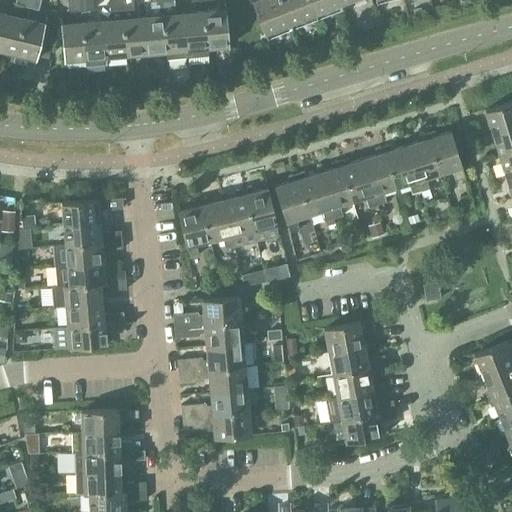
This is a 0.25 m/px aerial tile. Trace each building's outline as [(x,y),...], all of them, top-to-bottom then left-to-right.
[(30,0),(28,7),(40,10),(42,0),(30,0)] [(83,11),(81,0),(69,0),(70,13),(83,11)] [(93,0),(81,0),(83,11),(94,10),(93,0)] [(128,56),(122,0),(110,0),(113,22),(104,23),(108,58),(128,56)] [(122,0),(128,56),(148,54),(145,19),(136,20),(134,0),(122,0)] [(164,4),(163,0),(151,0),(153,18),(145,19),(148,54),(168,52),(165,17),(164,4)] [(267,35),(293,25),(283,0),(260,0),(254,3),(267,35)] [(283,0),(293,25),(318,14),(312,0),(283,0)] [(343,4),(340,0),(312,0),(318,14),(343,4)] [(228,11),(206,13),(209,48),(231,46),(228,11)] [(209,48),(206,13),(185,15),(189,58),(210,56),(209,48)] [(165,17),(168,52),(169,60),(189,58),(185,15),(165,17)] [(5,16),(0,37),(0,50),(17,54),(25,20),(5,16)] [(25,20),(17,54),(15,62),(36,67),(46,26),(25,20)] [(87,60),(87,67),(108,65),(108,58),(104,23),(84,25),(87,60)] [(87,60),(84,25),(63,27),(66,62),(87,60)] [(494,134),(511,128),(511,102),(486,111),(494,134)] [(500,156),(511,152),(511,128),(494,134),(500,156)] [(428,134),(440,174),(453,171),(456,182),(465,179),(461,167),(462,166),(452,131),(438,136),(437,132),(428,134)] [(407,145),(421,192),(430,190),(427,179),(440,174),(428,134),(419,137),(420,141),(407,145)] [(392,145),(383,148),(396,188),(409,184),(413,195),(421,192),(407,145),(393,150),(392,145)] [(363,159),(378,206),(387,203),(384,192),(396,188),(383,148),(375,151),(376,155),(363,159)] [(507,178),(511,176),(511,152),(500,156),(507,178)] [(349,159),(340,162),(353,202),(366,198),(369,209),(378,206),(363,159),(350,163),(349,159)] [(353,202),(340,162),(332,164),(333,169),(320,173),(334,220),(343,217),(340,206),(353,202)] [(334,220),(320,173),(307,177),(306,172),(297,175),(309,215),(322,211),(325,222),(334,220)] [(309,215),(297,175),(288,178),(290,182),(276,186),(287,223),(289,222),(292,233),(300,230),(296,219),(309,215)] [(256,230),(258,241),(280,236),(277,225),(279,225),(270,189),(256,193),(255,187),(245,190),(256,230)] [(225,201),(236,247),(258,241),(256,230),(245,190),(236,192),(238,197),(225,201)] [(474,207),(470,196),(462,199),(466,210),(474,207)] [(123,198),(63,203),(64,224),(101,221),(100,211),(124,209),(123,198)] [(210,198),(201,200),(212,241),(224,238),(227,249),(236,247),(225,201),(212,204),(210,198)] [(212,241),(201,200),(193,202),(194,208),(179,212),(188,247),(190,247),(192,258),(200,256),(198,245),(212,241)] [(36,215),(22,217),(23,229),(37,227),(36,215)] [(14,233),(15,217),(3,216),(1,232),(14,233)] [(66,245),(103,241),(111,241),(110,232),(102,232),(101,221),(64,224),(66,245)] [(381,223),(369,226),(373,238),(385,235),(381,223)] [(111,241),(123,240),(122,230),(110,232),(111,241)] [(123,240),(111,241),(112,250),(124,249),(123,240)] [(104,251),(112,250),(111,241),(103,241),(66,245),(54,246),(56,266),(68,265),(105,262),(104,251)] [(13,262),(0,260),(0,266),(12,269),(13,262)] [(102,284),(107,284),(105,262),(68,265),(56,266),(58,286),(69,285),(70,285),(101,283),(102,284)] [(289,263),(265,267),(268,280),(291,276),(289,263)] [(126,271),(114,272),(115,281),(127,280),(126,271)] [(14,280),(7,278),(5,290),(13,291),(14,280)] [(127,280),(115,281),(115,291),(127,290),(127,280)] [(427,302),(442,299),(439,282),(424,285),(427,302)] [(103,303),(102,284),(101,283),(70,285),(69,285),(58,286),(53,286),(55,307),(67,306),(103,303)] [(1,292),(0,300),(0,301),(11,303),(12,293),(1,292)] [(175,326),(241,321),(239,297),(203,300),(204,315),(199,315),(198,313),(174,315),(175,326)] [(68,326),(105,323),(103,303),(67,306),(68,326)] [(280,307),(272,308),(272,318),(281,317),(280,307)] [(113,323),(125,322),(124,312),(113,313),(113,323)] [(329,353),(366,345),(364,332),(379,329),(377,320),(362,323),(362,322),(324,329),(329,353)] [(243,343),(241,321),(175,326),(176,338),(201,335),(201,333),(205,333),(207,347),(243,343)] [(105,323),(68,326),(70,348),(107,344),(106,333),(126,331),(125,322),(113,323),(105,323)] [(0,326),(0,337),(8,339),(9,335),(10,328),(9,328),(0,326)] [(282,330),(268,331),(269,340),(282,339),(282,330)] [(27,332),(16,333),(17,344),(28,343),(27,332)] [(484,377),(511,365),(511,340),(510,342),(510,341),(475,355),(484,377)] [(297,341),(288,342),(290,358),(299,357),(297,341)] [(243,343),(207,347),(208,360),(204,361),(204,358),(178,360),(179,372),(245,366),(243,343)] [(333,375),(386,365),(384,356),(369,359),(366,345),(329,353),(333,375)] [(283,347),(276,348),(277,363),(284,363),(283,347)] [(333,375),(338,398),(374,390),(372,377),(387,374),(386,365),(333,375)] [(511,365),(484,377),(492,398),(511,390),(511,365)] [(247,389),(245,366),(179,372),(180,384),(205,382),(205,380),(209,379),(211,392),(247,389)] [(295,368),(287,369),(288,381),(297,380),(295,368)] [(249,411),(264,410),(262,388),(248,390),(247,389),(211,392),(212,405),(207,406),(207,404),(182,406),(183,418),(250,412),(249,411)] [(377,404),(374,390),(338,398),(326,400),(330,422),(342,420),(394,410),(392,401),(377,404)] [(511,390),(492,398),(501,419),(511,414),(511,390)] [(82,411),(83,432),(119,431),(119,410),(82,411)] [(128,420),(140,419),(139,410),(127,410),(128,420)] [(396,419),(394,410),(342,420),(347,443),(382,436),(380,422),(396,419)] [(252,435),(250,412),(183,418),(184,430),(209,428),(209,424),(213,424),(215,439),(252,435)] [(509,440),(511,439),(511,414),(501,419),(509,440)] [(304,415),(294,417),(296,428),(305,427),(304,415)] [(24,424),(24,436),(35,436),(35,424),(24,424)] [(73,453),(75,453),(120,452),(141,451),(141,441),(120,442),(119,431),(83,432),(72,432),(73,453)] [(75,473),(120,471),(120,461),(146,460),(145,451),(141,451),(120,452),(75,453),(75,473)] [(12,476),(17,489),(29,485),(30,484),(28,479),(25,471),(12,476)] [(90,493),(147,491),(147,482),(121,483),(120,471),(75,473),(76,494),(90,494),(90,493)] [(0,494),(0,503),(0,504),(17,498),(14,490),(0,494)] [(90,493),(90,494),(90,511),(127,511),(127,501),(147,500),(147,491),(90,493)] [(410,511),(409,511),(457,511),(457,495),(434,497),(435,510),(410,511)]
